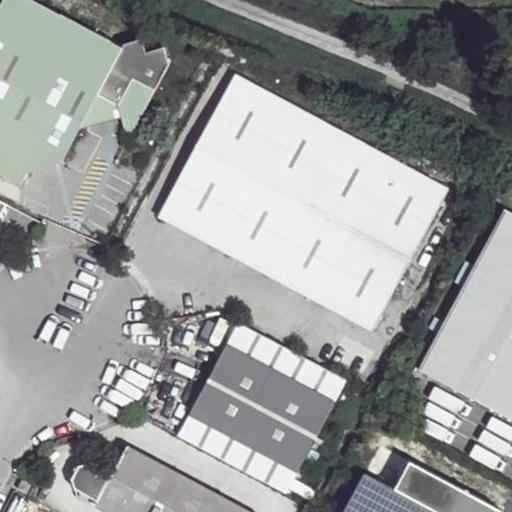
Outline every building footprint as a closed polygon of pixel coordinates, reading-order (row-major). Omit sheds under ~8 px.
[(122,49),(29,0),(4,0),(0,9),(0,176),(24,189),(31,180),(65,171),(87,129),(123,122),(132,142),(174,72),(166,52),(151,56),(144,43),(122,49)] [(449,189),(236,78),(159,219),(375,331),(449,189)] [(0,226),(9,206),(0,201),(0,226)] [(413,378),(511,422),(511,216),(506,213),(413,378)] [(338,405),(231,346),(192,419),(302,476),(338,405)] [(253,511),(130,447),(112,474),(92,463),(83,464),(73,480),(77,493),(100,505),(96,511),(253,511)] [(503,511),(411,462),(394,493),(429,511),(503,511)] [(429,511),(394,493),(360,475),(342,511),(429,511)] [(36,481),(28,478),(23,491),(31,494),(36,481)]
